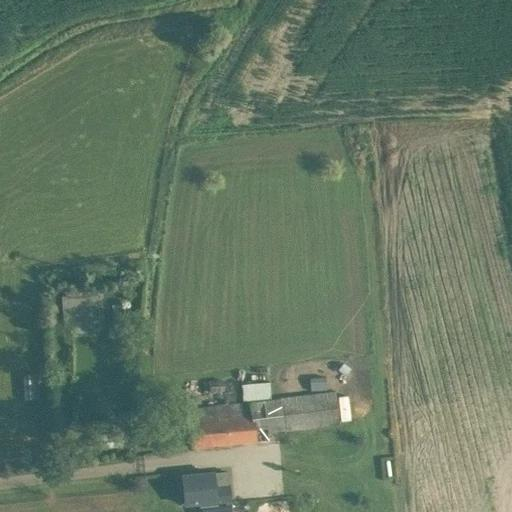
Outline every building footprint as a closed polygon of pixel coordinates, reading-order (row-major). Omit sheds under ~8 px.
[(62,295),(63,326),(72,326),(73,337),(99,335),(97,307),(100,306),(100,293),(62,295)] [(223,380),(209,381),(210,392),(224,390),(223,380)] [(335,392),(206,406),(186,408),(191,447),(268,438),(267,431),(339,423),(335,392)] [(100,443),(101,451),(126,448),(123,431),(99,434),(100,443)] [(213,472),(201,473),(181,475),(184,504),(199,502),(200,505),(231,501),(231,500),(230,500),(229,488),(230,488),(230,486),(229,486),(227,472),(213,473),(213,472)]
